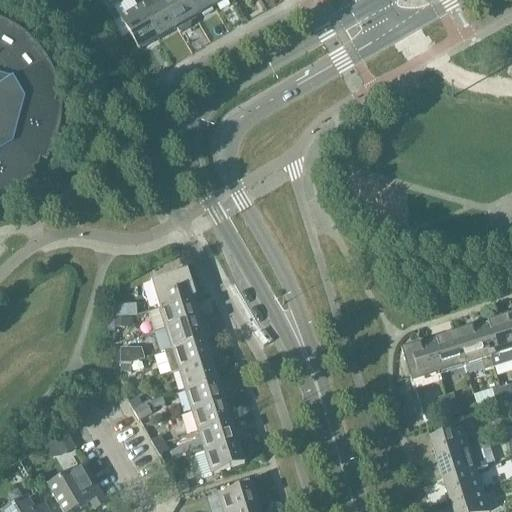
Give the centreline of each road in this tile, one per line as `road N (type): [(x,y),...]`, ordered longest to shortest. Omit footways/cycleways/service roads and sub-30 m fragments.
road 1 (tertiary): [(378,1),(212,97),(191,130),(194,169),(304,354)]
road 2 (tertiary): [(304,354),(289,295),(231,171),(231,132),(398,31)]
road 3 (tertiary): [(354,511),(304,354)]
